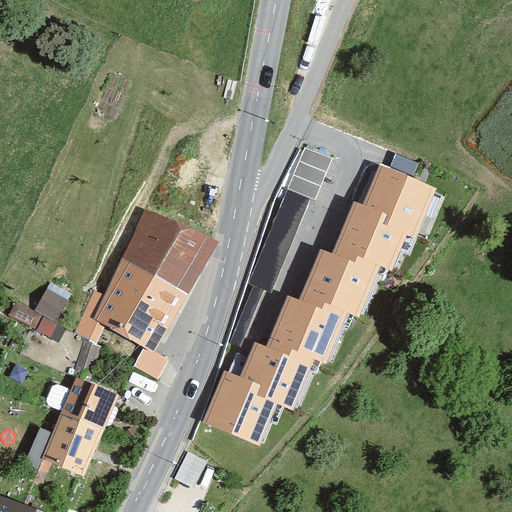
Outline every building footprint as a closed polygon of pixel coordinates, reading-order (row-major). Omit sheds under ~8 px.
[(334,159),(305,149),(288,191),(310,200),(315,202),(334,159)] [(435,192),(380,168),(364,208),(355,205),(332,258),(322,254),(299,306),(288,301),(267,351),(255,347),(240,381),(224,374),(203,428),(260,450),(279,409),(293,415),(314,363),(327,368),(348,318),(359,322),(382,271),(392,275),(407,239),(415,242),(435,192)] [(310,200),(288,191),(248,284),(252,287),(230,346),(240,349),(263,292),(272,297),(310,200)] [(98,292),(79,336),(86,339),(97,345),(107,328),(144,350),(155,356),(157,354),(219,246),(145,210),(107,296),(98,292)] [(69,301),(48,290),(36,313),(57,324),(69,301)] [(97,345),(86,339),(72,378),(77,380),(90,386),(102,348),(97,345)] [(155,356),(144,350),(135,371),(158,383),(169,361),(157,354),(155,356)] [(62,413),(61,417),(105,434),(118,399),(90,386),(77,380),(72,392),(54,385),(46,407),(62,413)] [(37,477),(34,484),(43,487),(53,467),(85,482),(105,434),(61,417),(53,435),(41,430),(23,471),(37,477)] [(29,511),(1,501),(0,502),(0,511),(29,511)]
